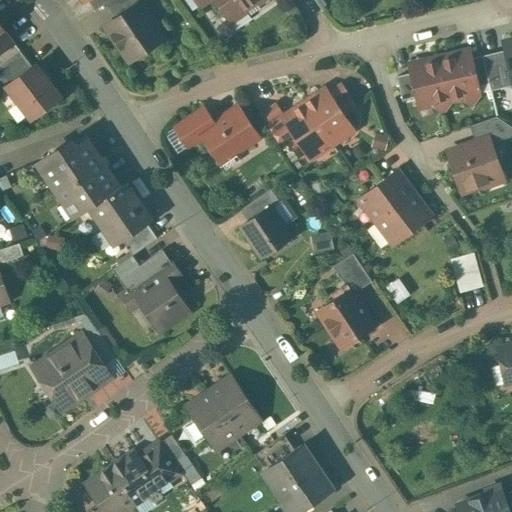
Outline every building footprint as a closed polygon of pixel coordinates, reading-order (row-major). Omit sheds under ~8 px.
[(87,0),(94,10),(104,3),(108,0),(87,0)] [(108,0),(104,3),(115,18),(138,2),(139,3),(143,0),(108,0)] [(216,0),(229,17),(243,7),(249,16),(260,8),(256,2),(259,0),(216,0)] [(139,3),(138,2),(115,18),(105,25),(128,60),(157,40),(146,24),(151,20),(139,3)] [(0,48),(9,41),(0,29),(0,28),(1,27),(0,25),(0,48)] [(9,41),(0,48),(0,63),(18,50),(10,39),(9,41)] [(511,39),(503,42),(505,50),(511,81),(511,39)] [(0,63),(0,79),(5,86),(31,66),(18,50),(0,63)] [(511,81),(505,50),(481,55),(481,56),(488,83),(489,90),(511,85),(511,81)] [(468,53),(453,56),(452,54),(437,57),(438,60),(424,63),(423,61),(408,64),(410,73),(416,96),(416,98),(429,95),(431,104),(442,111),(449,100),(460,98),(471,104),(478,93),(476,86),(470,59),(468,53)] [(488,83),(481,56),(470,59),(476,86),(488,83)] [(31,66),(5,86),(29,117),(58,95),(48,83),(49,77),(43,76),(34,64),(31,66)] [(410,73),(396,76),(401,100),(416,96),(410,73)] [(355,107),(340,83),(327,92),(342,115),(355,107)] [(327,92),(324,88),(303,102),(330,142),(349,129),(351,130),(352,130),(342,115),(327,92)] [(330,142),(303,102),(283,116),(282,116),(293,132),(310,158),(311,157),(310,155),(330,142)] [(283,116),(274,103),(258,114),(278,142),(293,132),(282,116),(283,116)] [(236,106),(230,111),(230,112),(213,124),(200,132),(202,136),(215,155),(225,149),(233,153),(257,137),(236,106)] [(202,108),(174,127),(187,146),(202,136),(200,132),(213,124),(202,108)] [(511,134),(511,127),(495,116),(489,118),(494,131),(486,134),(489,142),(511,134)] [(476,137),(472,146),(466,144),(464,149),(449,154),(448,152),(447,153),(460,191),(479,184),(482,179),(499,172),(489,142),(486,134),(476,137)] [(58,151),(56,149),(36,162),(73,217),(90,206),(89,205),(116,188),(118,186),(85,138),(69,149),(67,145),(58,151)] [(426,215),(395,172),(397,170),(357,200),(358,200),(361,198),(393,240),(390,242),(390,243),(430,213),(429,212),(426,215)] [(118,186),(116,188),(90,206),(97,216),(94,218),(102,229),(104,227),(114,242),(120,238),(145,221),(147,219),(122,183),(118,186)] [(270,189),(239,209),(247,221),(269,206),(269,207),(278,201),(270,189)] [(269,207),(269,206),(247,221),(240,226),(261,256),(289,237),(269,207)] [(145,221),(120,238),(132,255),(155,239),(156,238),(145,221)] [(132,255),(129,257),(143,278),(169,261),(155,239),(132,255)] [(371,281),(352,253),(332,266),(345,285),(346,284),(352,293),(371,281)] [(471,254),(446,259),(454,295),(480,287),(471,254)] [(143,278),(130,288),(158,329),(170,321),(171,323),(188,311),(169,284),(180,277),(169,261),(143,278)] [(352,293),(346,284),(345,285),(329,296),(332,301),(317,311),(341,346),(373,325),(352,293)] [(115,358),(96,328),(82,337),(102,367),(115,358)] [(80,334),(32,366),(34,369),(33,375),(40,385),(46,386),(55,400),(61,409),(62,408),(99,383),(95,377),(104,370),(102,367),(82,337),(80,334)] [(511,345),(498,348),(502,365),(509,364),(511,379),(511,345)] [(259,419),(229,376),(229,377),(230,378),(209,393),(236,432),(257,418),(258,420),(259,419)] [(236,432),(209,393),(188,407),(187,405),(186,406),(215,449),(216,448),(215,447),(236,432)] [(61,409),(55,400),(46,406),(44,412),(48,418),(55,420),(61,416),(62,408),(61,409)] [(184,454),(170,434),(160,442),(163,447),(163,446),(174,461),(184,454)] [(283,434),(253,454),(263,469),(293,449),(283,434)] [(293,449),(263,469),(291,511),(296,511),(330,489),(300,444),(293,449)] [(174,461),(163,446),(163,447),(151,455),(152,457),(167,479),(180,471),(174,461)] [(140,466),(131,452),(117,461),(112,460),(111,465),(109,467),(133,503),(167,479),(152,457),(140,466)] [(109,467),(106,469),(101,468),(100,473),(86,482),(106,511),(119,511),(133,503),(109,467)] [(499,488),(456,504),(459,511),(508,511),(501,494),(499,488)] [(511,511),(511,489),(501,494),(508,511),(511,511)]
